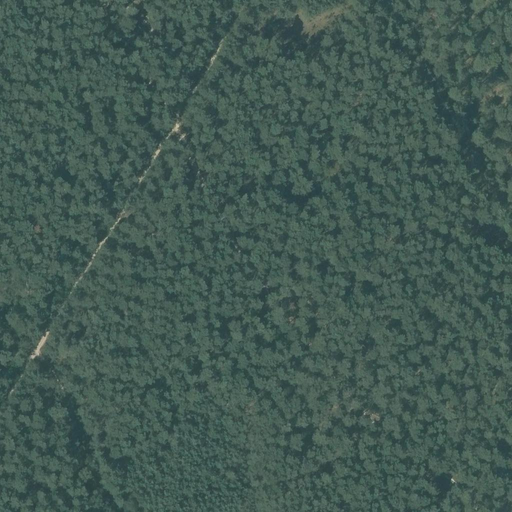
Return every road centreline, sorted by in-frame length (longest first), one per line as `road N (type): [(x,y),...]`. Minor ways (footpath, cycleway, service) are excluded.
road 1 (unknown): [(174,121),(0,413)]
road 2 (track): [(110,511),(59,381),(0,315)]
road 3 (unknown): [(246,0),(174,121)]
